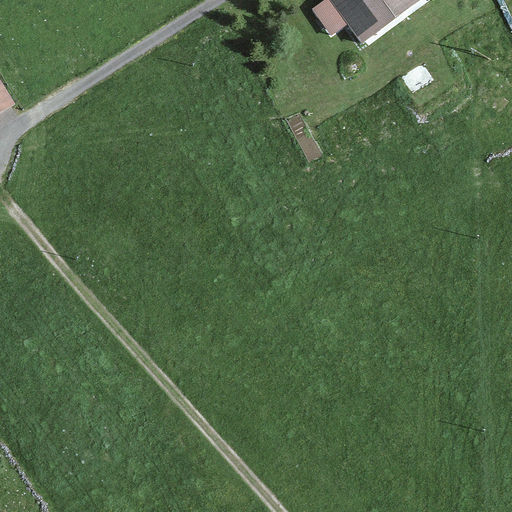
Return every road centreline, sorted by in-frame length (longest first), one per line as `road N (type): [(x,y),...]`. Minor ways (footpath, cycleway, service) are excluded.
road 1 (track): [(280,511),(59,262),(0,177)]
road 2 (track): [(242,0),(0,154)]
